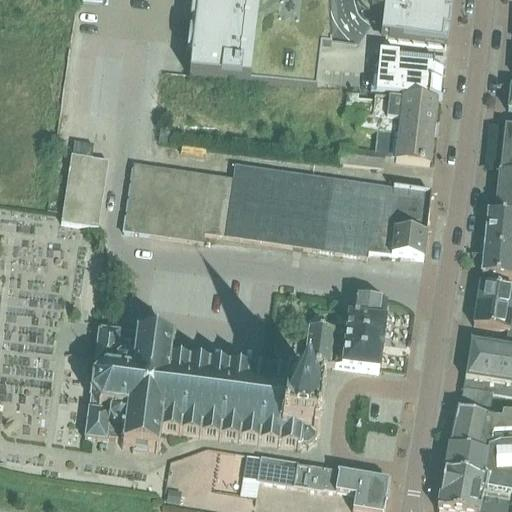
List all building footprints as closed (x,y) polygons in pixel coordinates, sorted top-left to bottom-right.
[(322,44),(330,45),(356,48),(445,57),(451,0),(192,0),(185,63),(183,78),(189,79),(316,91),(321,49),(322,44)] [(370,96),(434,102),(440,103),(443,81),(441,81),(442,72),(432,71),(433,60),(412,59),(378,57),(377,71),(372,70),(370,96)] [(342,154),(340,168),(382,173),(383,162),(394,163),(394,166),(408,168),(428,169),(430,151),(432,132),(432,130),(434,106),(399,103),(374,101),(373,106),(357,104),(358,99),(345,98),(343,120),(357,122),(356,135),(376,136),(373,158),(342,154)] [(511,130),(504,130),(499,175),(511,176),(511,130)] [(97,233),(107,167),(91,165),(93,148),(74,145),(72,162),(69,162),(60,227),(97,233)] [(368,257),(378,259),(423,264),(430,199),(410,196),(233,171),(231,185),(133,171),(123,237),(202,249),(203,241),(204,239),(367,262),(368,257)] [(511,176),(499,175),(495,216),(511,218),(511,176)] [(511,218),(495,216),(488,216),(485,246),(511,248),(511,218)] [(511,248),(485,246),(481,278),(511,281),(511,248)] [(511,292),(479,287),(476,308),(511,314),(511,292)] [(384,325),(386,307),(350,302),(346,336),(309,331),(305,367),(317,368),(378,377),(385,326),(384,325)] [(473,329),(492,332),(507,335),(506,345),(511,345),(511,314),(476,308),(473,329)] [(316,383),(317,368),(305,367),(301,366),(299,380),(265,375),(265,372),(216,365),(216,368),(170,362),(172,346),(173,346),(174,344),(172,344),(172,342),(169,342),(169,344),(161,343),(162,338),(147,336),(146,341),(139,340),(139,338),(136,338),(136,339),(120,337),(120,336),(98,333),(93,368),(95,368),(93,382),(91,381),(89,384),(91,386),(90,398),(87,398),(88,402),(90,401),(88,415),(84,443),(107,446),(107,443),(122,445),(122,451),(158,456),(161,435),(301,455),(301,454),(309,452),(315,448),(316,446),(315,446),(317,437),(319,437),(320,433),(317,432),(320,405),(323,405),(324,401),(321,400),(321,398),(314,396),(314,392),(308,392),(308,384),(310,384),(310,382),(316,383)] [(502,417),(511,416),(511,351),(490,348),(470,345),(465,379),(459,413),(489,419),(493,420),(493,421),(498,422),(501,423),(502,417)] [(493,420),(489,419),(459,413),(457,413),(448,451),(488,457),(489,453),(494,452),(511,450),(511,416),(502,417),(501,423),(498,422),(493,421),(493,420)] [(448,451),(437,511),(511,511),(511,450),(494,452),(489,453),(488,457),(448,451)] [(384,511),(388,486),(297,470),(297,468),(246,460),(242,484),(293,492),(323,497),(323,496),(354,501),(352,511),(384,511)] [(168,492),(166,508),(175,509),(177,494),(168,492)]
